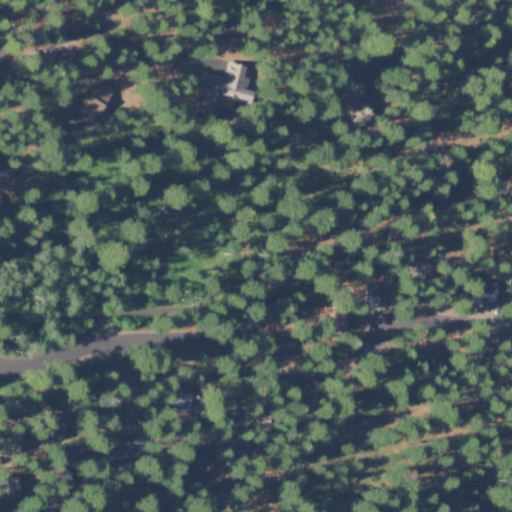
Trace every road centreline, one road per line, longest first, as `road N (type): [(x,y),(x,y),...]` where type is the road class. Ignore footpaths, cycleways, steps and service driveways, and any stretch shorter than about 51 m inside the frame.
road 1 (residential): [(511,196),(449,192),(408,202),(212,336),(97,345),(0,365)]
road 2 (residential): [(249,312),(270,359),(299,375),(320,373),(413,322),(511,323)]
road 3 (residential): [(449,192),(412,92),(356,0)]
